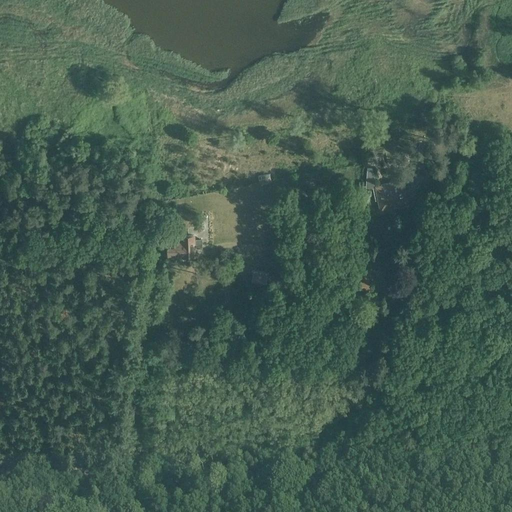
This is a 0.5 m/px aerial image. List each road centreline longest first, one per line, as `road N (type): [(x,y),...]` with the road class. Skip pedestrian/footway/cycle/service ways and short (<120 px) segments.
road 1 (track): [(134,511),(150,332),(221,300),(243,252),(216,248)]
road 2 (track): [(221,300),(301,325),(372,384)]
